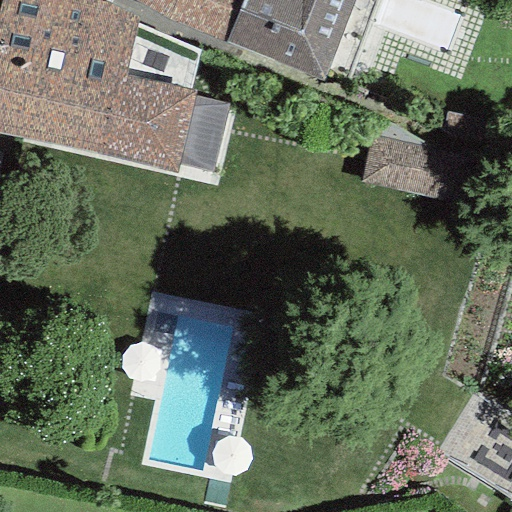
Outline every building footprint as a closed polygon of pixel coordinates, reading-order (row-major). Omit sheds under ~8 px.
[(0,0),(0,136),(176,173),(178,165),(193,95),(195,91),(126,73),(135,18),(104,2),(95,0),(0,0)] [(129,0),(167,21),(175,0),(129,0)] [(241,0),(175,0),(167,21),(224,41),(241,0)] [(241,0),(224,41),(320,83),(325,68),(348,77),(378,0),(241,0)] [(227,103),(193,95),(178,165),(212,173),(227,103)] [(506,510),(511,503),(511,440),(494,460),(475,443),(456,465),(506,510)]
